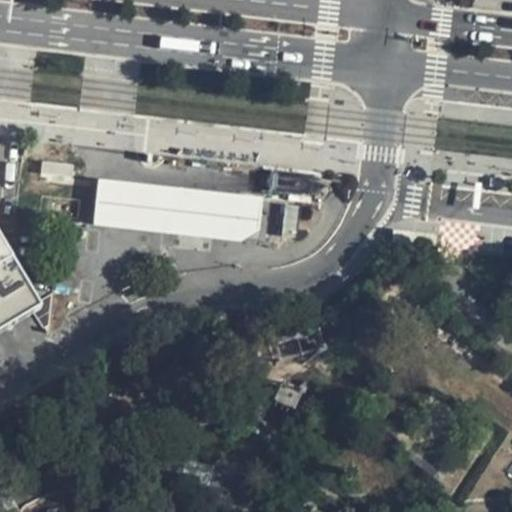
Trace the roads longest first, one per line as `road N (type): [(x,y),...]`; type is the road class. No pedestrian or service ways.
road 1 (unclassified): [(0,384),(102,323),(331,261),(374,198),(383,66)]
road 2 (primary): [(0,24),(383,66)]
road 3 (primary): [(381,16),(237,0)]
road 4 (primary): [(511,31),(381,16)]
road 5 (primary): [(383,66),(511,78)]
